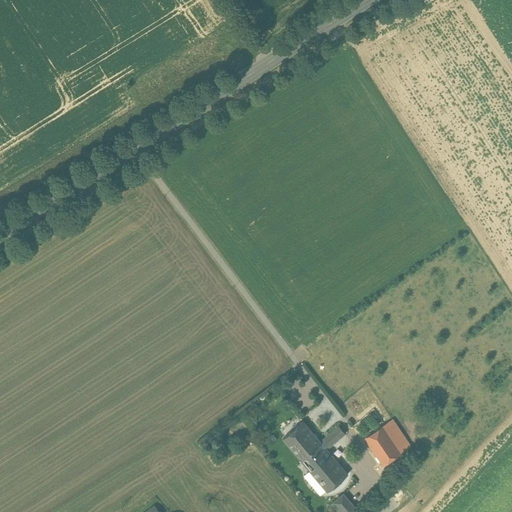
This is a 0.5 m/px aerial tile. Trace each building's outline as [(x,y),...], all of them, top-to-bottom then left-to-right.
[(320,444),(301,422),(281,440),(300,461),(320,444)] [(411,450),(392,422),(384,428),(403,456),(411,450)] [(338,428),(320,444),(327,452),(345,436),(338,428)] [(384,428),(364,441),(383,469),(403,456),(384,428)] [(327,452),(320,444),(300,461),(309,472),(327,491),(328,493),(348,475),(327,452)] [(321,496),(327,491),(309,472),(304,476),(321,496)] [(358,511),(345,496),(333,507),(337,511),(358,511)]
